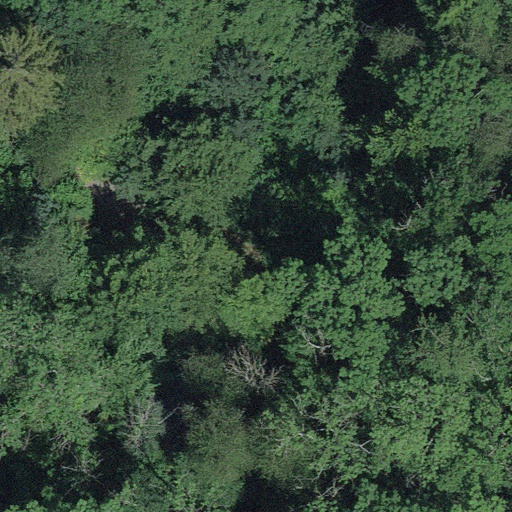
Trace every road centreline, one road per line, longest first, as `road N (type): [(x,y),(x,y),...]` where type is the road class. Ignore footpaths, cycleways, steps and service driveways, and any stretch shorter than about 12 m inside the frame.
road 1 (track): [(0,139),(176,222),(292,289),(386,348),(511,445)]
road 2 (track): [(0,77),(33,63),(224,41),(338,0)]
